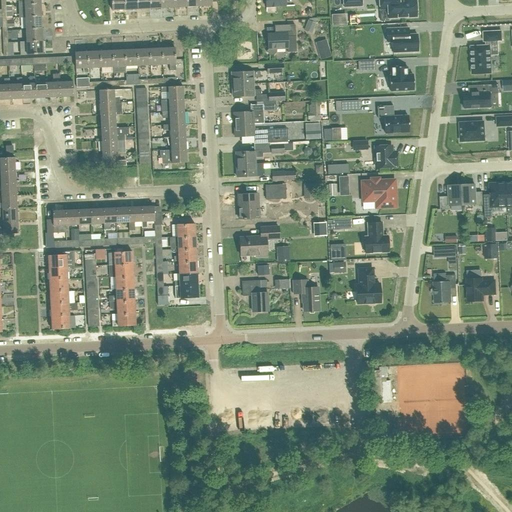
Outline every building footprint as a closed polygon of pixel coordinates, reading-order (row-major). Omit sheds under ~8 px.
[(110,0),(111,10),(124,10),(123,0),(110,0)] [(123,0),(124,10),(137,9),(136,0),(123,0)] [(136,0),(137,9),(149,9),(148,0),(136,0)] [(148,0),(149,9),(161,8),(160,0),(148,0)] [(388,18),(416,17),(415,0),(408,0),(399,1),(398,0),(379,0),(380,9),(388,9),(388,18)] [(25,17),(41,16),(40,4),(19,5),(20,18),(25,17)] [(329,25),(345,25),(344,13),(328,14),(329,25)] [(25,30),(41,29),(41,16),(25,17),(25,30)] [(308,21),(306,27),(313,30),(315,24),(308,21)] [(296,52),(295,37),(295,25),(281,25),(281,34),(267,34),(268,49),(267,51),(267,53),(269,55),(273,55),(276,52),(276,49),(287,48),(287,52),(296,52)] [(417,35),(408,35),(408,28),(406,28),(386,29),(387,43),(392,42),(393,53),(418,52),(417,35)] [(26,42),(42,41),(41,29),(25,30),(26,42)] [(472,74),(472,75),(473,75),(491,74),(492,74),(492,73),(491,73),(491,55),(498,55),(498,41),(502,41),(502,32),(484,32),(484,42),(486,42),(486,46),(472,47),(471,47),(471,48),(472,74)] [(20,55),(43,54),(42,41),(26,42),(19,42),(20,55)] [(162,49),(162,65),(169,64),(169,71),(175,71),(174,48),(162,49)] [(328,48),(318,50),(321,60),(330,57),(328,48)] [(138,66),(150,65),(149,49),(137,50),(138,66)] [(150,65),(162,65),(162,49),(149,49),(150,65)] [(113,67),(125,66),(124,50),(112,51),(113,67)] [(125,66),(138,66),(137,50),(124,50),(125,66)] [(88,68),(100,68),(100,51),(87,52),(88,68)] [(100,68),(113,67),(112,51),(100,51),(100,68)] [(75,69),(88,68),(87,52),(74,53),(75,69)] [(367,70),(367,62),(358,63),(359,71),(367,70)] [(267,73),(283,72),(283,64),(266,65),(267,73)] [(414,90),(414,75),(407,75),(406,71),(408,71),(408,67),(391,68),(392,76),(390,76),(391,91),(414,90)] [(232,85),(253,84),(252,78),(260,77),(260,71),(231,73),(232,85)] [(60,97),(59,82),(59,74),(54,75),(54,77),(53,77),(53,83),(47,83),(48,98),(60,97)] [(126,75),(126,81),(126,85),(136,85),(136,80),(133,80),(133,75),(126,75)] [(0,100),(10,100),(9,85),(8,78),(3,79),(3,85),(0,85),(0,100)] [(22,99),(22,84),(21,84),(21,78),(15,78),(15,84),(9,85),(10,100),(22,99)] [(511,80),(503,81),(503,91),(511,90),(511,80)] [(59,82),(60,97),(73,97),(72,82),(59,82)] [(35,98),(48,98),(47,83),(34,84),(35,98)] [(22,99),(35,98),(34,84),(22,84),(22,99)] [(253,84),(232,85),(233,97),(261,96),(261,90),(253,90),(253,84)] [(473,94),(464,94),(464,96),(462,96),(463,108),(465,107),(465,109),(492,107),(491,94),(499,93),(498,85),(480,86),(481,94),(479,94),(479,93),(473,93),(473,94)] [(161,101),(168,100),(183,99),(182,86),(167,87),(160,87),(161,93),(161,101)] [(99,104),(114,103),(118,103),(118,97),(114,97),(113,90),(98,90),(99,104)] [(268,101),(284,101),(284,92),(268,93),(268,101)] [(169,113),(184,112),(183,99),(168,100),(169,112),(169,113)] [(342,111),(360,111),(359,101),(341,102),(342,111)] [(311,103),(311,105),(309,105),(309,113),(307,113),(307,114),(308,120),(310,120),(310,121),(320,121),(319,102),(316,102),(311,103)] [(100,116),(115,115),(114,103),(99,104),(100,116)] [(234,125),(253,124),(253,118),(261,117),(260,112),(276,111),(276,105),(260,105),(260,111),(252,112),(233,113),(234,125)] [(408,132),(407,116),(393,117),(393,106),(377,107),(377,118),(383,118),(384,133),(408,132)] [(169,125),(184,125),(184,112),(169,113),(169,112),(160,113),(161,118),(169,118),(169,125)] [(100,129),(115,128),(115,115),(100,116),(100,129)] [(511,117),(497,118),(498,126),(511,125),(511,117)] [(485,141),(484,122),(460,123),(461,142),(485,141)] [(254,131),(253,124),(234,125),(235,137),(253,136),(254,144),(287,142),(287,129),(254,131)] [(170,138),(185,137),(184,125),(169,125),(161,125),(162,130),(169,130),(170,138)] [(101,141),(116,141),(124,140),(124,135),(118,135),(117,128),(115,128),(100,129),(101,141)] [(340,128),(331,129),(332,141),(340,140),(340,128)] [(306,140),(320,139),(319,129),(305,130),(306,140)] [(170,150),(185,150),(185,137),(170,138),(163,138),(163,143),(170,143),(170,150)] [(102,154),(117,153),(125,153),(124,147),(116,148),(116,141),(101,141),(102,154)] [(367,141),(353,142),(353,150),(367,149),(367,141)] [(269,154),(282,153),(282,151),(291,150),(291,143),(269,144),(269,154)] [(391,153),(391,146),(375,147),(376,168),(392,167),(392,165),(396,165),(396,152),(391,153)] [(171,163),(186,163),(185,150),(170,150),(159,151),(159,158),(162,158),(163,163),(162,163),(162,164),(171,163)] [(255,164),(255,158),(263,157),(262,151),(254,151),(254,152),(235,153),(236,165),(255,164)] [(117,153),(102,154),(102,167),(125,166),(125,160),(117,161),(117,153)] [(0,171),(15,170),(14,157),(0,157),(0,171)] [(255,164),(236,165),(236,177),(255,176),(263,176),(263,163),(255,164)] [(342,165),(327,165),(328,174),(343,173),(342,165)] [(0,175),(0,184),(16,183),(15,170),(0,171),(0,175)] [(283,172),(283,171),(270,172),(271,182),(284,181),(284,180),(293,179),(293,171),(283,172)] [(396,207),(394,180),(361,182),(362,202),(375,201),(380,206),(380,208),(396,207)] [(1,196),(16,195),(16,183),(0,184),(1,196)] [(264,199),(285,198),(284,184),(263,185),(264,199)] [(492,216),(492,207),(507,206),(506,184),(491,185),(491,202),(485,202),(484,195),(485,217),(492,216)] [(450,206),(463,205),(462,185),(449,186),(449,196),(440,197),(440,210),(450,209),(450,206)] [(462,185),(463,205),(476,205),(483,205),(482,192),(475,192),(475,185),(462,185)] [(245,219),(245,218),(259,218),(257,194),(237,195),(238,219),(243,218),(243,219),(245,219)] [(2,209),(17,208),(16,195),(1,196),(0,196),(0,201),(1,202),(2,209)] [(140,207),(141,222),(154,221),(154,225),(161,225),(161,212),(154,212),(153,206),(140,207)] [(121,223),(128,222),(128,207),(115,208),(116,223),(116,231),(122,231),(121,225),(121,223)] [(134,222),(141,222),(140,207),(128,207),(128,222),(129,231),(135,231),(134,222)] [(2,221),(17,221),(17,208),(2,209),(2,221)] [(109,223),(116,223),(115,208),(103,209),(103,223),(102,224),(102,230),(109,230),(109,223)] [(78,225),(91,224),(90,209),(77,210),(78,225)] [(91,224),(102,224),(103,223),(103,209),(90,209),(91,224)] [(66,232),(66,225),(65,225),(65,210),(52,211),(52,220),(46,220),(47,233),(66,232)] [(66,225),(78,225),(77,210),(65,210),(65,225),(66,225)] [(333,220),(333,230),(351,230),(351,220),(333,220)] [(17,221),(2,221),(0,221),(0,234),(18,234),(17,221)] [(325,236),(325,223),(315,223),(316,237),(325,236)] [(382,236),(381,223),(367,223),(368,237),(364,237),(365,253),(388,252),(387,236),(382,236)] [(172,237),(177,237),(195,236),(194,224),(176,225),(171,225),(172,237)] [(266,257),(266,240),(279,239),(278,227),(260,228),(261,237),(239,238),(240,256),(256,255),(256,257),(266,257)] [(488,242),(496,242),(496,230),(487,231),(488,242)] [(178,249),(196,248),(195,236),(177,237),(170,238),(170,246),(170,250),(178,250),(178,249)] [(340,260),(340,245),(330,245),(330,260),(340,260)] [(492,251),(492,257),(497,257),(497,245),(485,245),(485,251),(492,251)] [(456,246),(434,248),(435,258),(456,256),(456,246)] [(178,262),(196,261),(196,248),(178,249),(178,250),(178,262)] [(58,255),(48,256),(48,268),(66,267),(66,260),(71,260),(71,251),(58,252),(58,255)] [(114,265),(132,264),(132,251),(114,252),(114,265)] [(277,253),(277,262),(289,261),(289,252),(277,253)] [(179,274),(197,273),(196,261),(178,262),(179,274)] [(334,273),(343,273),(343,262),(333,263),(334,273)] [(115,277),(133,276),(132,264),(114,265),(115,277)] [(269,275),(268,266),(257,267),(258,276),(269,275)] [(49,280),(67,279),(66,267),(48,268),(49,280)] [(373,284),(372,269),(358,269),(359,285),(356,285),(357,303),(368,303),(370,304),(374,304),(375,302),(381,302),(380,284),(373,284)] [(174,281),(175,286),(197,285),(197,273),(179,274),(179,281),(174,281)] [(451,303),(450,287),(456,287),(456,275),(445,276),(445,282),(434,282),(434,289),(432,289),(431,290),(431,294),(433,295),(435,295),(435,303),(451,303)] [(116,289),(134,288),(133,276),(115,277),(116,289)] [(50,293),(68,292),(67,279),(49,280),(50,293)] [(287,288),(287,279),(275,279),(275,288),(287,288)] [(482,282),(482,279),(467,279),(468,302),(483,301),(483,295),(495,294),(495,281),(482,282)] [(307,288),(307,280),(293,281),(294,294),(302,294),(302,298),(303,298),(304,311),(319,311),(318,287),(307,288)] [(257,288),(257,281),(242,282),(243,296),(252,296),(253,312),(268,311),(267,293),(258,293),(257,288)] [(175,299),(198,298),(197,285),(175,286),(175,299)] [(108,302),(116,302),(134,301),(134,288),(116,289),(116,296),(108,296),(108,302)] [(163,296),(163,289),(157,289),(158,305),(168,305),(168,296),(163,296)] [(50,305),(68,304),(68,292),(50,293),(50,305)] [(117,314),(135,313),(134,301),(116,302),(117,314)] [(51,317),(69,316),(69,309),(77,309),(77,303),(68,304),(50,305),(51,317)] [(112,327),(136,325),(135,313),(117,314),(110,314),(110,319),(112,321),(112,327)] [(75,328),(74,316),(69,316),(51,317),(51,330),(70,329),(70,328),(75,328)] [(390,381),(380,382),(380,378),(374,378),(375,401),(381,400),(381,403),(391,402),(390,381)]
